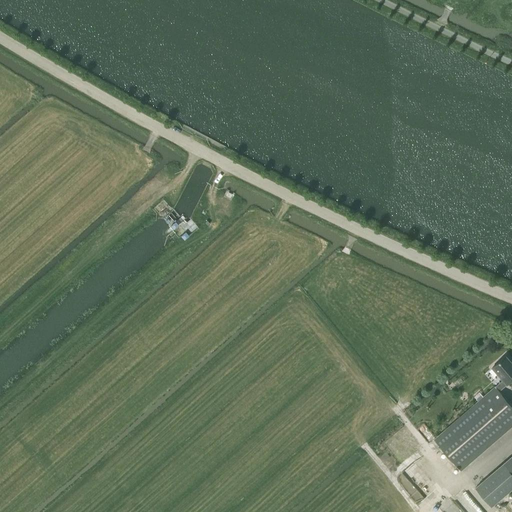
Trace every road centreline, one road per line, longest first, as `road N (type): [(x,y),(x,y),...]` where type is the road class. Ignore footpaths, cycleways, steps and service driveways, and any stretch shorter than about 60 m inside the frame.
road 1 (unclassified): [(511,299),(224,164),(0,39)]
road 2 (track): [(224,164),(211,185),(214,224),(0,406)]
road 3 (track): [(0,340),(159,198),(198,149)]
